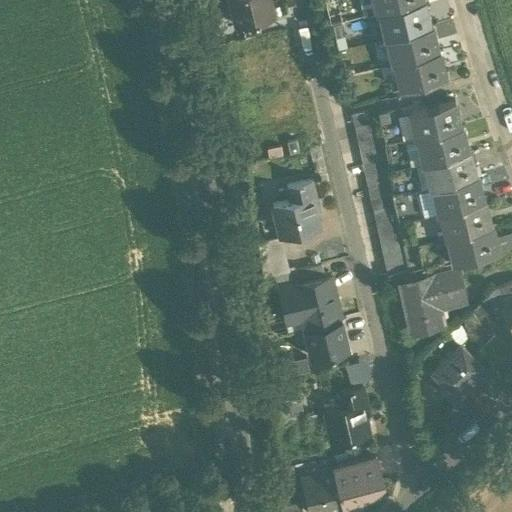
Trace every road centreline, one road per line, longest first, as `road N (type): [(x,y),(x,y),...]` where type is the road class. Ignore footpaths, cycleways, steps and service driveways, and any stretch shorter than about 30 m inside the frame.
road 1 (tertiary): [(168,0),(212,209),(242,445),(242,511)]
road 2 (residential): [(298,0),(412,491)]
road 3 (residential): [(511,151),(461,0)]
road 4 (residential): [(412,491),(511,400)]
